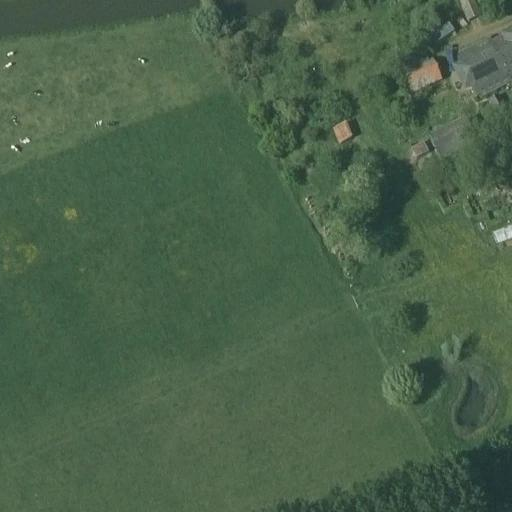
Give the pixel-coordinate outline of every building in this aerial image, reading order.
[(429,42),(433,49),(456,33),(452,26),(429,42)] [(493,46),(462,61),(482,102),(511,88),(511,86),(511,84),(511,83),(511,41),(495,50),(493,46)] [(407,87),(412,98),(443,84),(438,73),(433,60),(402,74),(407,87)] [(494,115),(504,110),(498,98),(488,103),(494,115)] [(346,125),(332,131),(339,146),(353,140),(346,125)] [(417,162),(424,158),(429,155),(424,145),(412,152),(417,162)]
